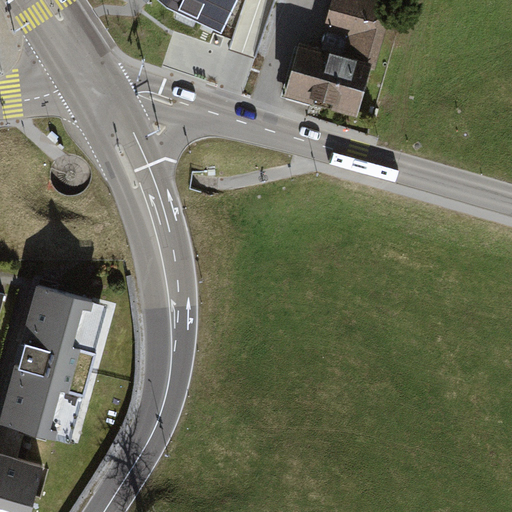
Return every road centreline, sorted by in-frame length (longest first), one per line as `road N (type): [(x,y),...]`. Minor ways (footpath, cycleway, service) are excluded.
road 1 (secondary): [(104,94),(156,200),(181,319),(164,415),(106,511)]
road 2 (tertiary): [(511,202),(159,99),(104,94)]
